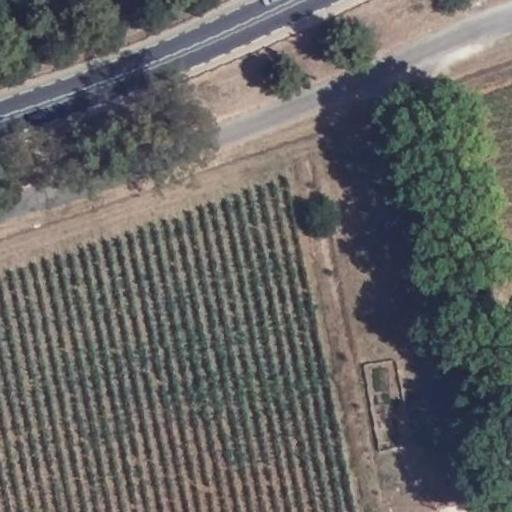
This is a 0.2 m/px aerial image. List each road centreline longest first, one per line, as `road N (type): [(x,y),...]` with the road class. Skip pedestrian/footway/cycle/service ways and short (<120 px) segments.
road 1 (track): [(0,252),(314,146),(373,511)]
road 2 (unclassified): [(0,214),(85,194),(511,19)]
road 3 (secondary): [(0,118),(172,56),(296,0)]
road 4 (track): [(511,304),(451,89)]
road 5 (track): [(314,146),(511,70)]
